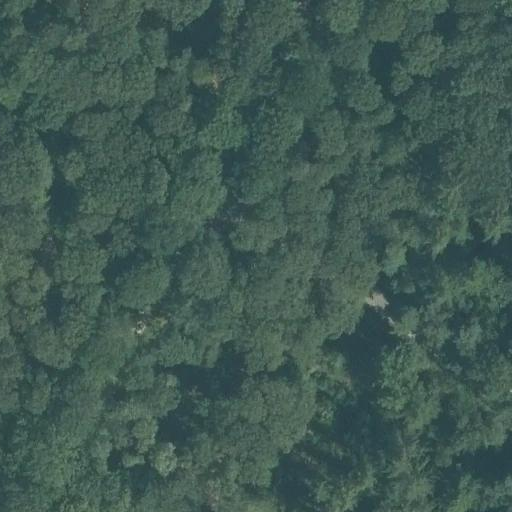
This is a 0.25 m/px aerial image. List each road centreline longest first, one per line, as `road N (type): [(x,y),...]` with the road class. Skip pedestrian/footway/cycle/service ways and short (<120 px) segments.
road 1 (tertiary): [(511,409),(330,268),(0,78)]
road 2 (track): [(37,511),(309,0)]
road 3 (track): [(511,117),(400,85),(352,41),(298,21)]
